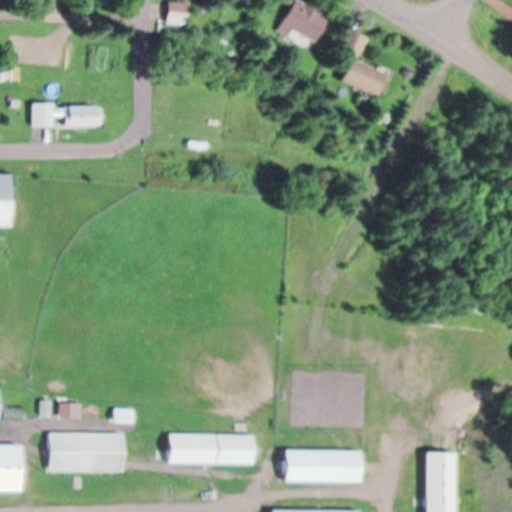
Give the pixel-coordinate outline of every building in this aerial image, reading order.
[(250,0),(226,0),(247,8),(250,0)] [(329,20),(293,3),(280,31),(316,48),(329,20)] [(186,5),(167,5),(167,28),(186,28),(186,5)] [(342,86),(378,100),(387,77),(358,66),(368,41),(350,34),(341,56),(352,60),(342,86)] [(65,130),(101,129),(100,107),(33,109),(33,130),(54,130),(54,122),(64,122),(65,130)] [(10,177),(0,176),(0,230),(9,231),(10,177)] [(82,422),(82,406),(59,406),(59,422),(82,422)] [(25,412),(12,412),(12,422),(25,422),(25,412)] [(134,412),(114,412),(114,426),(134,426),(134,412)] [(123,436),(49,436),(49,474),(123,474),(123,436)] [(255,438),(169,438),(169,466),(255,466),(255,438)] [(0,493),(21,493),(21,448),(0,448),(0,493)] [(362,484),(362,454),(285,454),(285,484),(362,484)]
